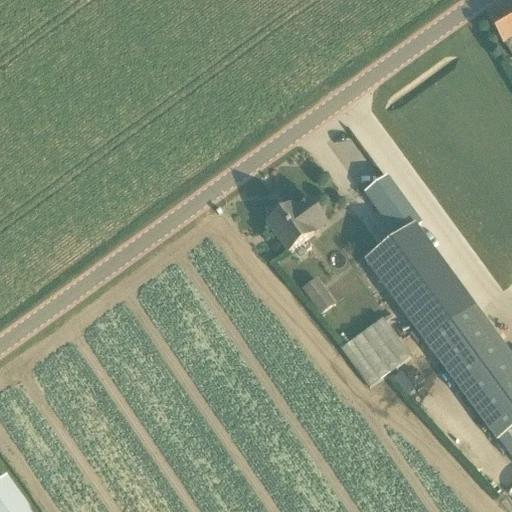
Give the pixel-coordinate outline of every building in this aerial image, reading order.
[(511,5),(490,18),(501,38),(505,44),(511,40),(511,5)] [(400,236),(421,221),(387,174),(366,189),(400,236)] [(329,227),(310,201),(296,212),(293,208),(268,225),(291,256),(316,237),(329,227)] [(428,348),(477,312),(416,229),(367,265),(428,348)] [(303,291),(307,297),(322,317),(336,307),(317,281),(303,291)] [(511,359),(477,312),(428,348),(498,445),(511,435),(511,359)] [(363,336),(364,336),(342,352),(370,391),(391,375),(412,360),(383,321),(363,336)] [(0,511),(30,511),(7,479),(0,483),(0,511)]
